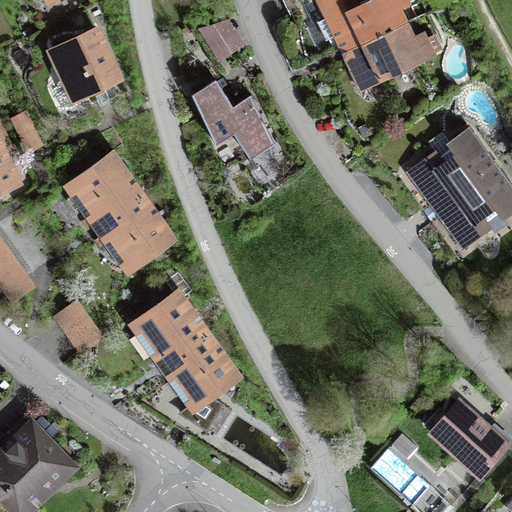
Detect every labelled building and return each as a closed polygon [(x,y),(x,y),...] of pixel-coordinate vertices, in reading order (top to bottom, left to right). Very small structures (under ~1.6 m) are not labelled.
[(412,37),(401,12),(419,4),(417,0),(357,0),(350,3),(348,0),(322,0),(319,2),(339,46),(344,57),(360,94),(439,59),(426,31),(412,37)] [(219,10),(195,26),(215,55),(239,39),(219,10)] [(99,22),(49,47),(76,101),(126,76),(99,22)] [(213,76),(185,92),(214,141),(228,133),(243,157),(272,140),(243,91),(227,100),(213,76)] [(26,115),(17,119),(22,132),(33,127),(26,115)] [(0,190),(28,176),(24,167),(0,117),(0,190)] [(39,141),(33,127),(22,132),(29,146),(39,141)] [(511,211),(511,185),(470,128),(409,172),(431,203),(438,212),(463,247),(511,211)] [(71,185),(101,226),(142,197),(112,155),(71,185)] [(171,237),(142,197),(101,226),(131,267),(171,237)] [(0,240),(0,276),(15,297),(32,285),(0,240)] [(137,321),(166,361),(172,370),(196,404),(233,377),(175,295),(137,321)] [(79,301),(59,313),(78,344),(98,332),(79,301)] [(509,445),(458,398),(427,431),(478,478),(509,445)] [(23,511),(68,465),(24,424),(0,449),(0,495),(17,511),(23,511)] [(430,486),(407,511),(446,511),(452,505),(430,486)]
